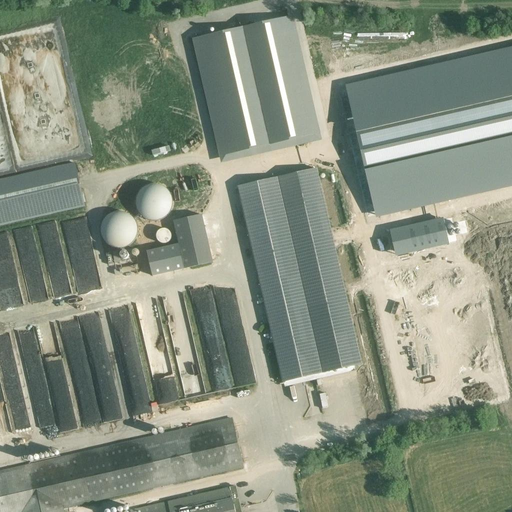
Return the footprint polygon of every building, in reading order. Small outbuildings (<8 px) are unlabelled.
[(290,17),(193,39),(217,145),(221,159),(318,137),(290,17)] [(511,51),(348,88),(376,214),(511,182),(511,51)] [(0,178),(0,224),(85,205),(75,161),(0,178)] [(283,383),(362,365),(317,169),(238,187),(283,383)] [(135,208),(136,211),(137,214),(139,217),(141,219),(143,221),(146,222),(149,223),(152,224),(155,224),(158,224),(161,223),(164,221),(166,219),(168,217),(170,214),(171,212),(172,209),(172,206),(172,203),(171,200),(170,197),(169,195),(167,193),(165,191),(162,189),(160,188),(156,187),(153,187),(150,187),(147,188),(144,189),(142,191),(139,193),(138,196),(136,199),(135,202),(135,205),(135,208)] [(202,213),(174,220),(179,244),(185,268),(213,262),(202,213)] [(100,231),(100,234),(100,238),(101,240),(103,243),(105,246),(107,248),(110,250),(113,251),(116,251),(119,252),(122,251),(125,250),(128,249),(131,247),(133,245),(135,242),(136,239),(137,236),(137,233),(137,230),(136,227),(135,224),(133,222),(131,219),(129,217),(126,216),(123,215),(120,215),(116,215),(113,215),(110,216),(108,218),(105,220),(103,222),(102,225),(101,228),(100,231)] [(442,221),(396,231),(401,252),(446,243),(442,221)] [(511,240),(386,269),(414,395),(511,372),(511,240)] [(147,252),(153,276),(185,268),(179,244),(147,252)] [(149,412),(126,306),(107,310),(130,416),(149,412)] [(102,423),(120,419),(101,332),(94,334),(96,341),(86,344),(90,361),(85,362),(86,367),(80,368),(82,380),(75,381),(84,423),(102,419),(102,423)] [(60,432),(77,428),(65,380),(49,383),(60,432)] [(0,511),(64,511),(64,508),(244,467),(233,417),(0,469),(0,511)] [(237,511),(232,486),(130,509),(130,511),(237,511)]
